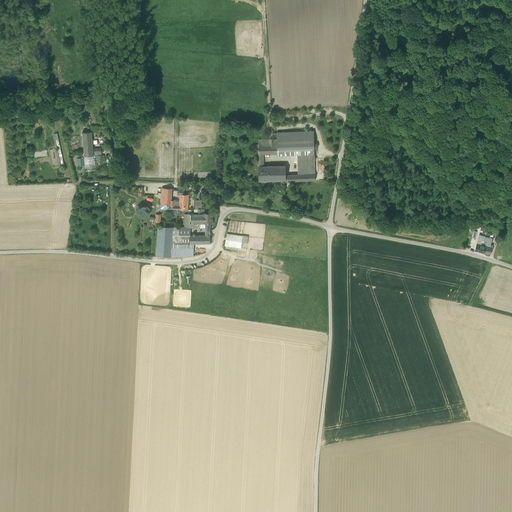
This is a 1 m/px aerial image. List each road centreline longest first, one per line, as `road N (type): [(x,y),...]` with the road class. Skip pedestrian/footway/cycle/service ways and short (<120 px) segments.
road 1 (unclassified): [(315,511),(328,227)]
road 2 (unclassified): [(0,253),(191,260),(213,247),(226,210)]
road 3 (unclassified): [(328,227),(364,0)]
road 4 (unclassified): [(328,227),(511,267)]
road 5 (track): [(122,182),(74,183),(56,108)]
